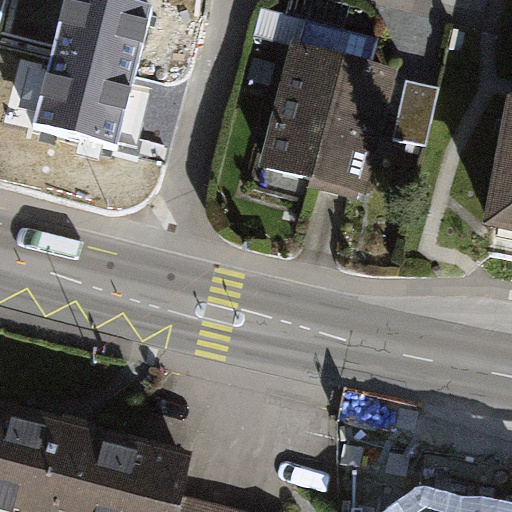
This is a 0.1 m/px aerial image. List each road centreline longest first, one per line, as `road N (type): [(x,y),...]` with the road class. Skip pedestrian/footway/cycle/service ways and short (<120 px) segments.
road 1 (secondary): [(154,294),(511,377)]
road 2 (residential): [(154,294),(236,0)]
road 3 (secondary): [(0,251),(154,294)]
